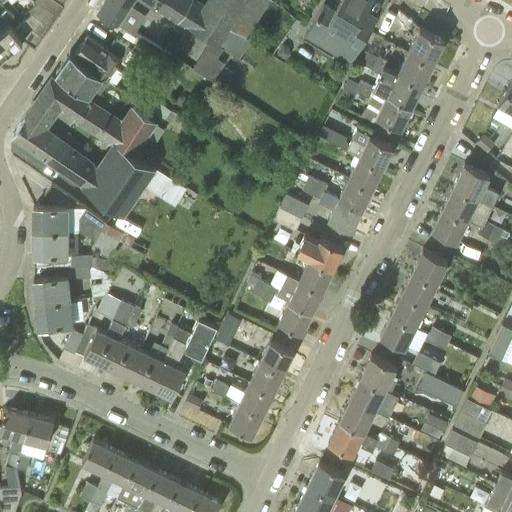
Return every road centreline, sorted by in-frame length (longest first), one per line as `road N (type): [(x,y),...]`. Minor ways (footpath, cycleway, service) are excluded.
road 1 (residential): [(490,23),(264,483)]
road 2 (residential): [(0,367),(63,382),(264,483)]
road 3 (residential): [(9,104),(82,0)]
